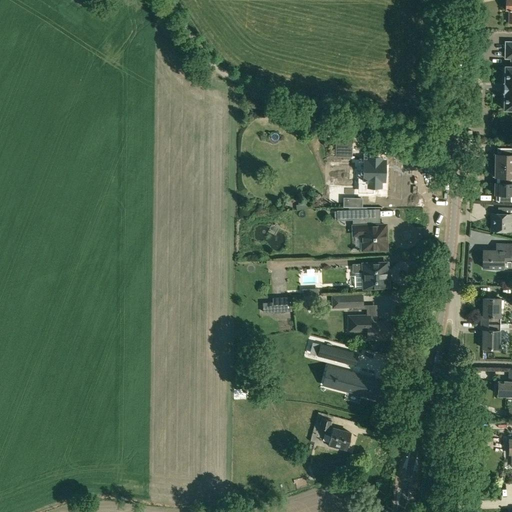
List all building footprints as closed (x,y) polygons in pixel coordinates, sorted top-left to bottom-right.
[(337,140),(336,157),(352,157),(353,141),(337,140)] [(496,160),(496,165),(511,165),(511,147),(498,148),(498,159),(496,160)] [(386,181),(386,160),(383,160),(383,157),(369,157),(369,160),(365,160),(364,181),(368,181),(368,187),(382,188),(382,181),(386,181)] [(497,172),(497,183),(511,183),(511,165),(496,165),(496,172),(497,172)] [(511,183),(497,183),(495,183),(495,189),(497,189),(497,200),(511,200),(511,183)] [(511,218),(511,207),(499,207),(498,216),(492,216),(492,231),(511,231),(511,218)] [(380,225),(380,218),(379,210),(353,211),(354,235),(363,234),(363,249),(372,249),(372,250),(378,250),(378,249),(387,249),(386,225),(380,225)] [(483,250),(483,267),(504,268),(504,267),(511,267),(511,243),(497,243),(497,250),(483,250)] [(388,263),(355,264),(351,265),(352,272),(355,272),(356,286),(365,285),(365,288),(373,287),(373,289),(381,288),(381,287),(389,287),(388,271),(388,263)] [(319,279),(319,268),(287,268),(287,279),(319,279)] [(363,306),(363,305),(362,295),(332,296),(333,307),(356,306),(363,306)] [(290,308),(289,296),(269,297),(270,301),(260,302),(260,310),(290,308)] [(482,316),(482,322),(500,323),(500,298),(484,298),(484,316),(482,316)] [(367,332),(367,337),(367,338),(388,337),(388,322),(377,323),(370,323),(370,316),(366,316),(353,316),(354,332),(364,332),(367,332)] [(499,348),(500,323),(482,322),(482,330),(484,330),(483,348),(499,348)] [(313,342),(310,353),(318,355),(318,356),(347,363),(350,352),(321,344),(313,342)] [(511,369),(510,370),(510,381),(499,381),(499,392),(510,392),(510,395),(511,394),(511,369)] [(375,398),(380,381),(349,373),(348,375),(337,372),(333,385),(345,388),(344,391),(375,398)] [(337,448),(338,447),(347,449),(351,433),(331,427),(333,421),(322,418),(320,428),(333,431),(329,445),(337,448)] [(316,489),(323,486),(320,479),(313,482),(316,489)]
